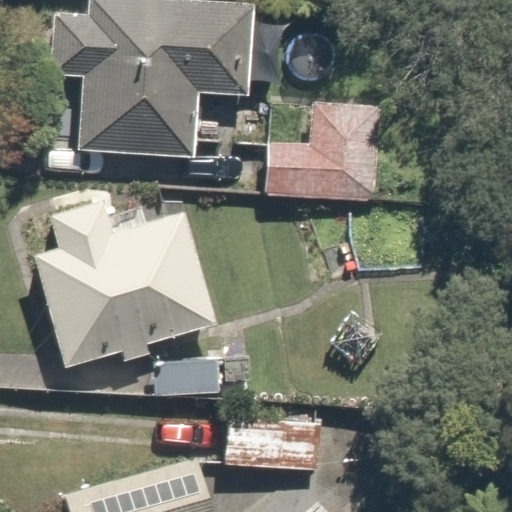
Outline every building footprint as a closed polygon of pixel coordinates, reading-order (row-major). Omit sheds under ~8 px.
[(56,146),(174,152),(179,78),(223,81),(227,0),(37,0),(34,63),(60,65),(56,146)] [(288,132),(251,130),(247,186),(356,193),(363,96),(291,91),(288,132)] [(84,194),(27,210),(34,234),(7,242),(39,356),(187,314),(156,204),(92,222),(84,194)] [(136,351),(136,387),(219,388),(219,351),(136,351)] [(305,413),(208,408),(205,458),(303,463),(305,413)] [(197,511),(181,451),(29,491),(34,511),(197,511)]
